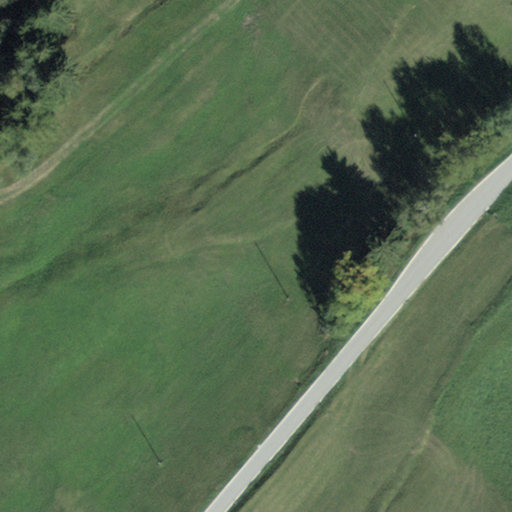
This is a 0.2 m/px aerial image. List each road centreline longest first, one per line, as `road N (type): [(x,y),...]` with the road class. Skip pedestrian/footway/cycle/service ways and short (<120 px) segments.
road 1 (residential): [(511,166),(451,227),(215,511)]
road 2 (track): [(232,0),(35,180),(0,196)]
